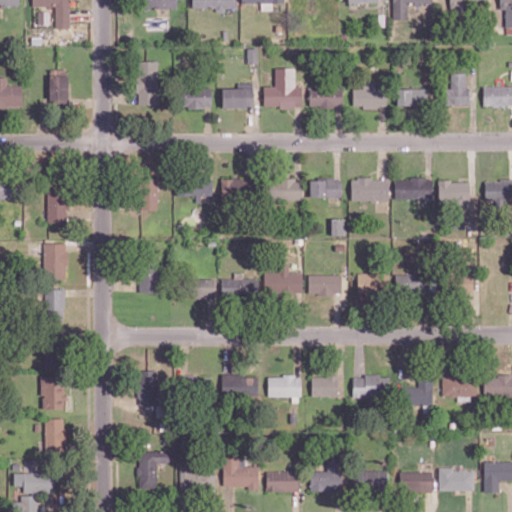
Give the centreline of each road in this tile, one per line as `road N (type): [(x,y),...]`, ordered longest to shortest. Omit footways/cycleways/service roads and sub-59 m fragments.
road 1 (residential): [(101,0),(105,511)]
road 2 (residential): [(0,143),(511,140)]
road 3 (residential): [(103,335),(511,334)]
